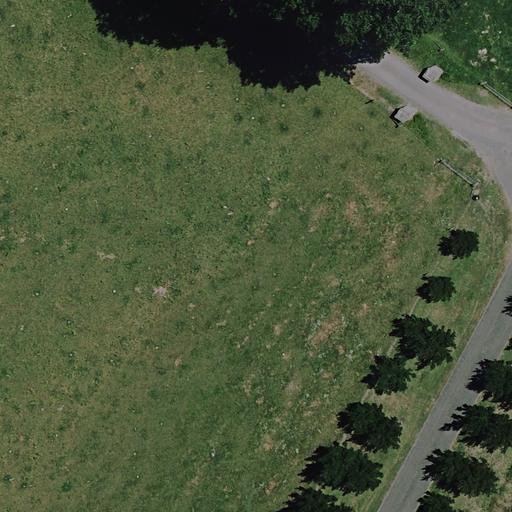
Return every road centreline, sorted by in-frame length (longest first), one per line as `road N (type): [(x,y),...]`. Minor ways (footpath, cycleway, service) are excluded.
road 1 (unknown): [(511,157),(295,0)]
road 2 (unknown): [(511,293),(391,511)]
